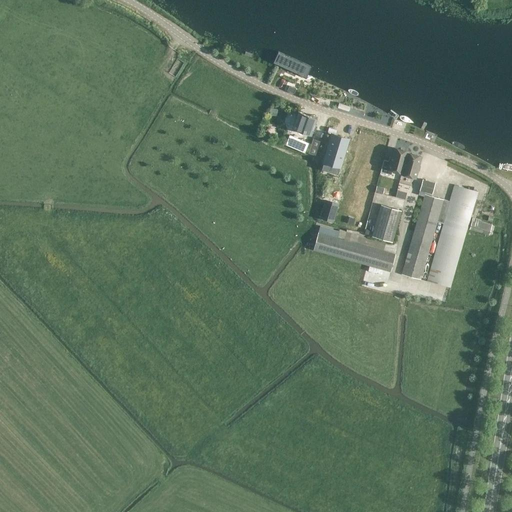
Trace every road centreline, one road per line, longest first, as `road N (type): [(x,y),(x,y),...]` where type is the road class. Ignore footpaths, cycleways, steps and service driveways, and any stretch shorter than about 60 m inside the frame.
road 1 (unclassified): [(127,0),(242,74),(425,141),(511,190)]
road 2 (secondary): [(491,511),(511,377)]
